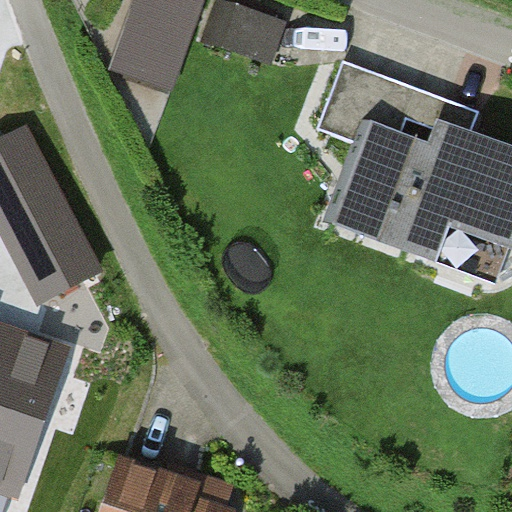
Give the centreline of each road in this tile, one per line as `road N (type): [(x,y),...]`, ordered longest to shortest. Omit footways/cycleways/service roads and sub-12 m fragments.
road 1 (residential): [(37,0),(158,313),(314,495),(341,511)]
road 2 (residential): [(511,51),(369,0)]
